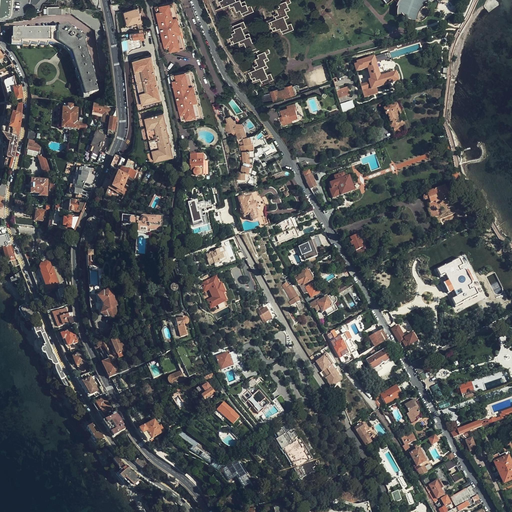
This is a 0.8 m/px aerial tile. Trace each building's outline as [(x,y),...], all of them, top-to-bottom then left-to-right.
[(0,0),(0,18),(0,19),(9,16),(11,3),(11,0),(0,0)] [(218,0),(222,8),(229,4),(231,8),(235,6),(237,12),(241,10),(243,16),(251,12),(249,7),(248,7),(245,8),(243,2),(242,3),(239,4),(237,0),(218,0)] [(277,19),(270,22),(274,31),(281,28),(282,30),(283,34),(291,31),(288,25),(285,26),(282,20),(286,19),(283,13),(286,12),(287,12),(284,5),(288,4),(288,3),(286,0),(281,0),(278,1),(281,7),(277,9),(280,15),(276,17),(277,19)] [(385,0),(386,0),(390,5),(397,1),(400,3),(398,10),(400,11),(399,17),(402,16),(405,19),(410,21),(418,23),(418,19),(419,14),(422,11),(433,3),(436,0),(385,0)] [(173,3),(156,7),(166,52),(183,48),(173,3)] [(85,11),(80,8),(63,7),(63,5),(54,5),(44,4),(44,5),(44,15),(71,14),(95,31),(99,66),(108,65),(103,27),(86,14),(85,11)] [(219,9),(220,11),(229,7),(230,10),(233,8),(235,12),(237,12),(235,6),(231,8),(229,4),(222,8),(219,9)] [(145,30),(144,25),(144,24),(145,21),(145,19),(141,20),(137,8),(124,12),(129,26),(137,23),(139,31),(145,30)] [(277,9),(275,10),(276,14),(273,15),(274,18),(269,20),(270,22),(277,19),(276,17),(280,15),(277,9)] [(249,73),(253,82),(260,79),(262,85),(271,81),(268,75),(267,76),(264,77),(262,71),(265,70),(266,69),(263,63),(266,62),(264,56),(267,54),(265,48),(264,49),(261,50),(259,43),(258,44),(255,45),(253,39),(251,40),(248,41),(246,35),(245,35),(242,36),(240,30),(242,29),(243,29),(241,23),(233,27),(235,32),(228,36),(232,44),(240,41),(241,44),(245,42),(247,48),(251,47),(253,53),(256,52),(259,58),(256,59),(259,65),(255,66),(256,70),(249,73)] [(85,96),(88,95),(98,92),(95,84),(96,83),(95,79),(93,80),(82,47),(85,46),(84,43),(85,39),(80,36),(75,33),(70,29),(67,26),(63,28),(59,29),(57,29),(57,31),(26,32),(26,29),(21,29),(21,30),(12,30),(12,40),(12,43),(22,43),(57,42),(72,52),(85,96)] [(144,32),(130,33),(130,39),(141,39),(141,41),(144,41),(144,32)] [(89,97),(88,95),(85,96),(72,52),(57,42),(22,43),(12,43),(12,40),(11,40),(10,46),(21,46),(21,44),(29,46),(30,44),(39,46),(39,44),(47,46),(48,44),(56,46),(60,48),(63,49),(66,52),(69,54),(73,63),(72,64),(76,71),(75,72),(78,80),(77,80),(81,87),(80,87),(83,98),(89,97)] [(93,80),(95,79),(85,46),(82,47),(93,80)] [(173,160),(151,56),(132,61),(132,85),(150,165),(173,160)] [(380,77),(374,57),(354,63),(356,72),(365,69),(367,68),(368,72),(367,72),(370,80),(368,80),(369,82),(360,85),(364,98),(377,94),(376,88),(388,84),(390,90),(400,87),(398,80),(399,80),(397,73),(396,73),(395,72),(380,77)] [(248,71),(249,73),(256,70),(255,66),(259,65),(256,59),(254,60),(256,64),(252,66),(253,69),(248,71)] [(6,101),(6,104),(15,102),(22,101),(21,92),(20,87),(15,88),(13,80),(9,81),(6,72),(8,71),(8,70),(7,68),(3,70),(0,71),(0,79),(4,87),(6,95),(6,101)] [(190,72),(173,75),(182,119),(199,115),(190,72)] [(300,77),(296,78),(295,81),(294,83),(295,85),(297,85),(299,86),(300,85),(301,87),(302,85),(304,83),(304,80),(302,78),(300,77)] [(273,102),(297,94),(294,85),(270,92),(271,94),(273,102)] [(338,90),(335,91),(338,99),(350,95),(347,87),(338,90)] [(257,98),(259,106),(273,102),(271,94),(257,98)] [(246,111),(241,105),(243,105),(237,98),(236,100),(234,97),(228,100),(229,102),(233,100),(242,111),(243,112),(246,111)] [(343,111),(355,108),(353,101),(341,103),(343,111)] [(18,139),(21,119),(22,110),(22,105),(18,105),(15,115),(13,114),(13,113),(11,112),(12,109),(13,108),(15,102),(6,104),(6,109),(3,120),(2,128),(1,137),(7,137),(18,139)] [(298,109),(296,103),(287,106),(288,108),(280,111),(282,117),(280,117),(283,125),(293,122),(292,120),(299,118),(296,110),(298,109)] [(399,127),(405,125),(399,107),(395,108),(393,104),(389,105),(389,107),(385,108),(390,125),(392,124),(393,127),(394,129),(399,128),(399,127)] [(106,109),(106,107),(93,105),(92,115),(103,116),(102,123),(107,124),(108,114),(109,114),(110,110),(106,109)] [(65,129),(78,130),(78,123),(76,123),(77,111),(71,110),(72,107),(68,107),(67,111),(63,110),(62,128),(65,128),(65,129)] [(389,128),(393,127),(392,124),(390,125),(385,108),(383,108),(389,128)] [(301,119),(298,109),(296,110),(299,118),(292,120),(293,122),(301,119)] [(99,120),(99,123),(102,123),(103,116),(92,115),(92,117),(98,118),(100,118),(99,120)] [(231,117),(226,118),(225,116),(223,117),(224,119),(226,119),(227,123),(223,125),(227,135),(235,132),(239,143),(244,142),(244,143),(240,144),(242,152),(243,157),(239,158),(240,161),(243,162),(241,172),(237,172),(237,184),(249,186),(249,182),(248,181),(249,179),(250,176),(255,181),(260,178),(261,179),(264,186),(267,185),(286,178),(282,169),(277,161),(264,168),(258,157),(270,149),(261,134),(257,137),(259,140),(256,143),(255,139),(254,140),(253,136),(248,137),(246,133),(244,134),(243,129),(244,127),(245,126),(242,123),(241,124),(238,124),(236,124),(235,121),(234,121),(231,117)] [(79,130),(88,131),(88,118),(85,118),(85,123),(79,122),(79,130)] [(114,132),(116,120),(116,119),(110,119),(108,131),(114,132)] [(27,140),(36,142),(36,140),(44,142),(45,137),(41,137),(42,135),(28,132),(27,140)] [(98,163),(103,165),(107,155),(99,152),(101,147),(100,147),(101,144),(102,145),(106,137),(96,133),(88,152),(100,157),(98,163)] [(1,168),(11,171),(14,160),(18,139),(7,137),(1,137),(1,168)] [(43,172),(49,170),(44,155),(43,155),(41,148),(40,148),(41,145),(34,143),(28,141),(26,151),(39,153),(39,155),(39,157),(37,157),(42,173),(43,172)] [(120,153),(118,158),(126,161),(129,153),(125,154),(122,154),(120,153)] [(189,162),(190,166),(191,169),(191,171),(193,171),(194,174),(194,175),(197,176),(198,177),(201,177),(203,177),(203,163),(204,163),(205,159),(204,155),(195,155),(195,153),(190,154),(190,162),(189,162)] [(126,179),(133,182),(137,174),(132,172),(136,165),(126,161),(118,158),(116,157),(111,168),(116,171),(114,175),(117,176),(118,175),(126,179)] [(305,161),(299,163),(301,170),(308,167),(305,161)] [(87,179),(95,182),(97,178),(90,175),(92,170),(77,168),(75,177),(87,179)] [(308,169),(302,172),(306,183),(309,190),(316,187),(311,174),(308,169)] [(460,180),(456,172),(451,175),(456,183),(460,180)] [(341,196),(354,191),(354,190),(349,177),(349,176),(344,178),(342,173),(334,176),(335,181),(330,183),(329,183),(331,188),(329,189),(332,198),(341,195),(341,196)] [(107,189),(125,197),(130,187),(124,185),(126,179),(118,175),(117,176),(114,175),(113,177),(112,180),(111,180),(109,181),(106,180),(102,187),(105,189),(106,191),(107,189)] [(349,177),(354,190),(360,188),(355,175),(349,177)] [(72,187),(83,189),(85,183),(93,186),(95,182),(87,179),(75,177),(74,177),(72,187)] [(54,189),(58,190),(55,181),(51,180),(49,188),(54,189)] [(31,194),(39,194),(39,197),(45,197),(45,192),(46,192),(46,182),(32,181),(31,194)] [(281,195),(289,191),(286,184),(278,188),(281,195)] [(11,263),(13,268),(18,267),(16,260),(14,261),(4,225),(3,219),(3,211),(3,206),(4,195),(6,187),(3,186),(0,188),(0,220),(1,229),(0,229),(0,250),(2,249),(5,261),(9,260),(9,263),(11,263)] [(81,195),(88,198),(90,193),(88,193),(82,191),(83,189),(72,187),(70,186),(69,193),(81,195)] [(429,208),(428,209),(431,218),(437,216),(441,214),(436,203),(449,198),(444,186),(426,193),(427,195),(424,195),(423,196),(423,197),(423,199),(424,200),(426,200),(429,208)] [(243,196),(238,197),(241,207),(240,209),(240,211),(241,212),(242,212),(244,217),(250,215),(251,219),(251,218),(252,220),(254,220),(255,220),(257,219),(258,216),(256,210),(264,212),(265,208),(265,204),(263,200),(259,195),(253,202),(251,196),(246,197),(245,196),(243,196)] [(224,205),(222,197),(216,198),(218,206),(224,205)] [(198,204),(197,200),(188,202),(193,226),(209,223),(206,212),(203,213),(202,210),(212,207),(211,201),(198,204)] [(78,212),(82,212),(85,205),(78,204),(79,202),(69,201),(68,212),(78,213),(78,212)] [(50,229),(60,230),(62,208),(55,207),(54,215),(53,214),(53,215),(51,215),(48,227),(50,227),(50,229)] [(45,211),(36,211),(35,220),(44,222),(44,218),(46,218),(47,213),(45,213),(45,211)] [(261,225),(262,228),(264,227),(266,226),(262,215),(258,216),(259,221),(261,225)] [(13,218),(15,226),(35,227),(33,219),(29,219),(29,218),(26,219),(25,218),(21,218),(21,217),(18,218),(17,217),(13,218)] [(296,227),(297,226),(295,221),(297,220),(296,217),(277,224),(280,233),(296,227)] [(63,229),(71,230),(72,219),(63,219),(63,229)] [(137,227),(137,234),(149,234),(149,232),(161,232),(162,219),(149,219),(149,220),(121,219),(121,227),(137,227)] [(264,227),(269,235),(272,234),(267,226),(266,226),(264,227)] [(294,238),(295,239),(300,237),(296,227),(280,233),(276,234),(279,243),(286,240),(286,241),(294,238)] [(47,229),(38,228),(36,236),(44,238),(45,232),(46,232),(47,229)] [(357,234),(350,238),(351,242),(350,242),(352,246),(353,245),(358,255),(365,252),(361,244),(363,243),(361,240),(360,240),(357,234)] [(318,247),(315,238),(312,239),(312,240),(315,249),(323,246),(322,246),(318,247)] [(315,249),(312,240),(302,244),(303,245),(299,247),(302,256),(304,255),(306,261),(307,260),(309,264),(316,260),(315,257),(318,256),(315,249)] [(223,248),(207,254),(208,258),(207,258),(210,264),(211,264),(213,263),(214,264),(226,260),(224,253),(225,253),(223,248)] [(246,258),(242,251),(236,254),(237,257),(234,259),(236,263),(246,258)] [(463,264),(460,257),(436,268),(440,276),(442,275),(443,276),(445,279),(446,281),(444,282),(449,291),(451,290),(451,291),(453,294),(453,296),(453,297),(451,298),(455,305),(478,294),(475,287),(470,289),(468,286),(471,284),(472,283),(472,282),(471,281),(473,280),(468,269),(466,270),(465,269),(465,268),(463,268),(460,270),(459,266),(463,264)] [(49,265),(46,263),(41,266),(39,268),(41,273),(40,273),(46,289),(47,288),(48,291),(53,289),(52,287),(57,285),(59,290),(63,289),(61,283),(64,282),(58,266),(51,269),(49,265)] [(41,273),(39,268),(38,268),(34,270),(43,292),(48,291),(47,288),(46,289),(40,273),(41,273)] [(297,272),(293,274),(299,285),(303,283),(303,284),(312,280),(307,269),(298,274),(297,272)] [(232,275),(230,271),(219,275),(221,279),(224,278),(232,275)] [(236,287),(232,275),(224,278),(229,290),(231,289),(232,292),(235,291),(234,287),(236,287)] [(219,285),(216,277),(210,279),(200,283),(201,286),(200,287),(201,289),(202,289),(203,291),(209,289),(212,297),(207,299),(210,307),(217,305),(219,311),(227,307),(225,302),(226,301),(222,294),(225,293),(221,284),(219,285)] [(347,289),(355,284),(352,279),(346,283),(347,284),(345,285),(347,289)] [(314,281),(305,286),(311,298),(321,293),(314,281)] [(339,293),(347,289),(345,285),(347,284),(346,283),(336,289),(339,293)] [(178,290),(178,288),(178,287),(177,285),(176,284),(174,284),(172,284),(171,285),(170,286),(169,288),(170,290),(171,291),(172,292),(174,292),(175,292),(177,291),(178,290)] [(300,301),(291,285),(289,286),(285,289),(291,300),(290,301),(293,304),(300,301)] [(70,298),(70,293),(65,294),(63,289),(59,290),(56,288),(61,301),(70,298)] [(104,294),(103,293),(99,297),(97,294),(96,295),(97,305),(101,304),(102,307),(98,308),(99,316),(101,317),(102,315),(108,318),(109,317),(114,319),(115,313),(115,310),(117,309),(116,301),(113,301),(113,298),(110,293),(104,294)] [(319,302),(317,300),(309,304),(312,309),(314,308),(318,306),(321,310),(323,313),(325,312),(327,316),(338,310),(330,296),(319,302)] [(278,317),(270,302),(265,304),(266,307),(263,308),(262,306),(256,309),(264,323),(267,323),(267,321),(273,318),(273,319),(278,317)] [(26,307),(20,311),(22,315),(23,315),(24,318),(22,318),(24,322),(31,320),(32,323),(38,321),(33,308),(30,309),(28,303),(25,305),(26,307)] [(46,313),(46,314),(49,321),(53,319),(57,329),(68,325),(69,326),(74,324),(70,314),(68,315),(66,309),(52,313),(52,312),(46,313)] [(178,328),(184,326),(186,326),(188,324),(188,322),(188,319),(186,318),(183,317),(175,319),(178,328)] [(53,319),(49,321),(53,331),(57,329),(53,319)] [(185,328),(184,326),(178,328),(179,331),(176,332),(171,319),(168,320),(173,337),(179,335),(180,338),(188,336),(187,331),(185,332),(185,330),(186,330),(186,328),(185,328)] [(327,335),(340,357),(348,353),(346,349),(347,349),(344,343),(346,342),(352,339),(348,332),(347,332),(344,324),(337,328),(334,330),(332,331),(330,332),(331,333),(327,335)] [(56,371),(61,382),(65,379),(62,374),(58,365),(57,366),(47,341),(41,327),(37,329),(36,327),(32,328),(35,335),(36,335),(38,340),(41,338),(46,349),(43,350),(41,353),(42,355),(45,356),(48,363),(51,364),(53,366),(56,368),(56,371)] [(392,330),(400,344),(406,340),(409,345),(417,341),(413,334),(405,338),(400,329),(397,331),(395,327),(392,330)] [(375,347),(387,340),(382,330),(369,337),(372,342),(373,343),(375,347)] [(60,336),(65,348),(72,346),(77,344),(75,338),(74,339),(71,331),(68,332),(60,336)] [(119,340),(118,337),(111,340),(117,354),(119,359),(123,357),(121,353),(126,351),(122,345),(120,340),(119,340)] [(117,354),(111,340),(108,341),(114,356),(117,354)] [(103,341),(93,346),(95,351),(105,346),(103,341)] [(349,355),(352,354),(346,342),(344,343),(347,349),(346,349),(348,353),(349,355)] [(194,375),(181,346),(171,351),(181,371),(181,373),(173,377),(176,383),(194,375)] [(391,358),(386,349),(366,360),(372,370),(374,368),(381,365),(384,362),(388,361),(391,358)] [(228,354),(224,356),(222,352),(216,354),(215,353),(212,354),(219,376),(223,374),(222,371),(233,367),(233,366),(240,363),(236,352),(232,354),(231,350),(227,351),(228,354)] [(77,357),(73,358),(76,366),(80,365),(81,366),(86,363),(82,354),(77,356),(77,357)] [(71,355),(65,358),(67,364),(73,361),(71,355)] [(332,365),(327,355),(316,362),(317,362),(314,364),(320,373),(325,370),(329,376),(327,377),(332,386),(341,380),(331,365),(332,365)] [(107,372),(105,373),(109,380),(111,379),(118,375),(110,358),(102,362),(107,372)] [(426,365),(423,367),(426,373),(438,367),(435,361),(433,362),(432,360),(425,363),(426,365)] [(181,373),(181,371),(169,377),(168,378),(167,380),(167,382),(169,384),(170,385),(171,385),(173,385),(176,383),(173,377),(181,373)] [(118,375),(111,379),(120,397),(129,392),(120,374),(118,375)] [(204,382),(214,377),(212,374),(202,378),(204,382)] [(84,381),(82,377),(76,380),(79,385),(80,384),(82,383),(90,396),(98,391),(90,378),(84,381)] [(82,383),(80,384),(88,398),(90,396),(82,383)] [(209,398),(209,399),(215,395),(206,383),(196,390),(201,396),(200,397),(204,401),(207,399),(209,398)] [(450,391),(453,399),(471,392),(468,384),(450,391)] [(381,394),(388,405),(397,399),(402,397),(395,386),(381,394)] [(244,396),(259,415),(269,406),(259,393),(258,394),(254,389),(249,393),(248,392),(244,396)] [(109,405),(104,397),(100,400),(99,399),(96,401),(97,402),(96,403),(100,410),(101,409),(104,414),(100,416),(102,420),(109,416),(107,413),(111,410),(108,406),(109,405)] [(415,405),(413,401),(405,405),(409,413),(407,414),(411,422),(417,419),(416,417),(420,415),(417,409),(419,407),(417,404),(415,405)] [(216,411),(226,419),(232,425),(239,418),(233,413),(234,412),(223,403),(221,405),(220,405),(217,408),(217,409),(216,411)] [(480,420),(451,431),(453,437),(479,427),(511,414),(511,407),(501,412),(501,414),(499,415),(499,416),(496,418),(495,417),(491,418),(491,420),(481,423),(480,420)] [(214,414),(223,422),(226,419),(216,411),(214,414)] [(125,432),(115,416),(103,424),(110,436),(115,433),(118,436),(125,432)] [(139,431),(147,443),(149,441),(149,442),(150,441),(151,443),(154,441),(153,440),(164,432),(161,427),(159,428),(155,421),(139,431)] [(371,442),(365,432),(363,429),(364,429),(361,424),(355,427),(363,440),(362,441),(366,446),(371,442)] [(94,425),(86,429),(99,448),(106,444),(94,425)] [(403,446),(406,452),(411,449),(409,444),(416,440),(412,432),(407,434),(405,429),(406,428),(405,426),(400,429),(404,435),(402,436),(403,439),(402,439),(405,445),(403,446)] [(436,432),(434,427),(427,431),(429,436),(436,432)] [(479,427),(453,437),(454,439),(461,436),(466,440),(470,452),(476,449),(471,436),(481,432),(479,427)] [(142,439),(145,444),(147,443),(139,431),(138,429),(136,430),(142,439)] [(308,464),(307,462),(305,463),(294,444),(296,442),(294,440),(291,435),(289,432),(286,434),(284,429),(275,434),(278,439),(275,440),(282,451),(283,450),(285,455),(286,454),(292,465),(294,469),(293,470),(299,480),(302,479),(305,483),(313,478),(311,474),(313,472),(312,470),(308,464)] [(438,441),(435,435),(429,438),(432,445),(438,441)] [(185,441),(177,436),(171,440),(182,447),(185,441)] [(307,462),(309,461),(297,441),(296,442),(294,444),(305,463),(307,462)] [(226,467),(229,465),(227,462),(218,456),(217,458),(210,453),(211,452),(200,443),(197,447),(194,445),(192,448),(199,454),(201,450),(203,452),(201,455),(210,462),(212,459),(214,460),(212,463),(221,470),(225,465),(226,467)] [(406,452),(414,466),(416,465),(417,466),(425,462),(425,461),(419,450),(416,446),(411,449),(406,452)] [(419,450),(425,461),(428,460),(421,449),(419,450)] [(504,483),(511,478),(511,466),(506,454),(500,456),(499,454),(492,457),(504,483)] [(141,456),(135,463),(142,470),(149,462),(141,456)] [(121,471),(125,467),(121,462),(117,458),(114,461),(119,467),(118,469),(121,471)] [(252,481),(239,459),(229,465),(226,467),(224,468),(231,479),(238,475),(245,485),(252,481)] [(453,460),(446,464),(449,470),(456,466),(453,460)] [(384,474),(388,472),(382,463),(379,465),(384,474)] [(424,466),(417,469),(421,476),(427,472),(424,466)] [(125,467),(121,471),(119,473),(122,475),(119,478),(123,482),(125,480),(134,488),(140,481),(125,467)] [(459,472),(452,476),(456,482),(463,478),(459,472)] [(398,493),(403,490),(397,479),(388,485),(392,490),(391,491),(398,511),(409,507),(406,497),(400,498),(398,493)] [(429,485),(425,486),(435,502),(438,501),(437,499),(443,496),(441,492),(442,491),(442,489),(442,488),(438,480),(429,485)] [(477,496),(471,486),(451,498),(457,508),(460,506),(477,496)] [(441,499),(442,502),(446,508),(450,505),(453,504),(448,495),(441,499)] [(479,500),(477,496),(460,506),(462,510),(463,510),(475,503),(474,503),(479,500)] [(285,506),(283,500),(274,502),(274,504),(276,509),(274,510),(274,511),(284,511),(283,507),(285,506)]
